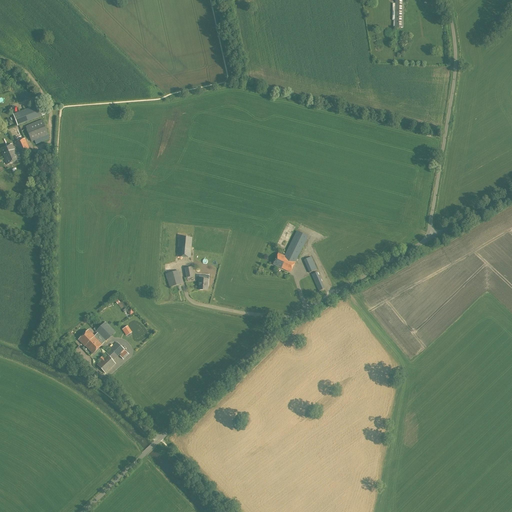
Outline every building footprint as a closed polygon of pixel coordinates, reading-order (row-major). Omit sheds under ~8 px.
[(403,29),(403,0),(395,0),(394,28),(403,29)] [(45,115),(41,104),(38,105),(37,105),(13,114),(18,126),(45,115)] [(36,144),(50,139),(42,120),(25,126),(31,142),(34,141),(36,144)] [(18,149),(27,145),(25,139),(15,143),(18,149)] [(5,158),(16,153),(12,144),(1,149),(5,158)] [(27,145),(18,149),(20,156),(30,151),(27,145)] [(16,153),(5,158),(7,165),(19,160),(16,153)] [(290,272),(308,237),(296,231),(284,256),(278,253),(273,264),(281,268),(290,272)] [(191,258),(192,238),(179,237),(177,257),(191,258)] [(309,273),(317,270),(311,257),(303,260),(309,273)] [(186,278),(194,276),(192,267),(184,268),(186,278)] [(169,288),(182,284),(178,270),(165,274),(169,288)] [(317,288),(324,285),(318,272),(312,274),(317,288)] [(207,291),(208,279),(199,279),(198,286),(199,286),(199,290),(207,291)] [(100,337),(110,327),(105,322),(98,329),(96,327),(94,328),(93,329),(95,331),(95,332),(100,337)] [(128,326),(122,330),(127,336),(133,332),(128,326)] [(110,327),(100,337),(105,341),(115,331),(110,327)] [(94,336),(94,337),(94,336),(88,330),(79,340),(85,346),(85,345),(90,340),(94,336)] [(94,337),(94,336),(90,340),(85,345),(93,353),(102,345),(94,337)] [(113,360),(124,350),(117,342),(106,353),(113,360)] [(123,360),(129,355),(125,351),(120,356),(123,360)] [(115,364),(107,356),(104,359),(102,357),(99,360),(101,361),(97,364),(106,373),(115,364)]
